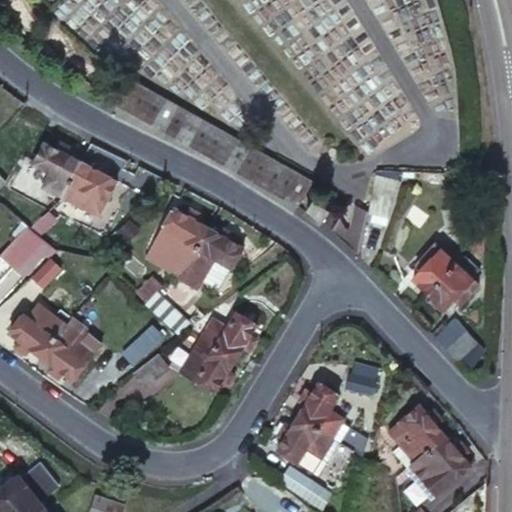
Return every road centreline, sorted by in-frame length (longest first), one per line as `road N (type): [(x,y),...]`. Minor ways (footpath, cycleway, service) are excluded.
road 1 (residential): [(0,370),(115,456),(150,467),(194,457),(239,419),(332,268)]
road 2 (residential): [(0,58),(60,101),(302,239),(332,268)]
road 3 (residential): [(332,268),(474,410),(511,420)]
